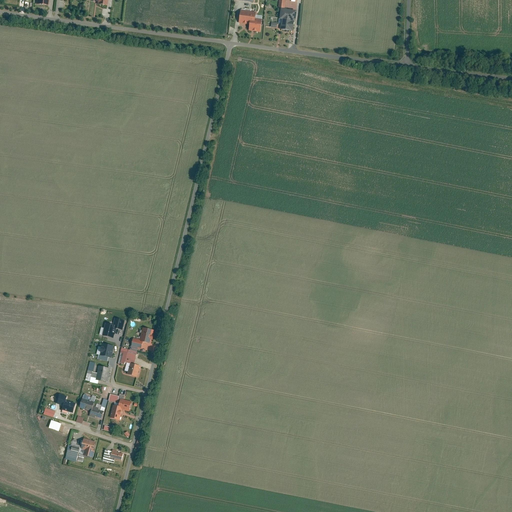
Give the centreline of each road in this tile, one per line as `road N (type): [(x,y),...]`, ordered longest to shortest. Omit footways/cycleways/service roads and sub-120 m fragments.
road 1 (residential): [(230,42),(147,393)]
road 2 (residential): [(0,11),(230,42)]
road 3 (residential): [(230,42),(407,66)]
road 4 (residential): [(147,393),(117,511)]
